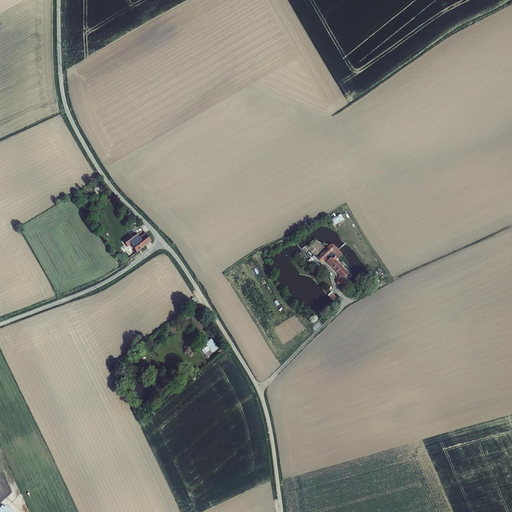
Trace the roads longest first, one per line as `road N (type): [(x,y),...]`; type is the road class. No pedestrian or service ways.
road 1 (track): [(259,391),(341,307),(511,226)]
road 2 (unclassified): [(163,242),(256,384),(281,511)]
road 3 (unclassified): [(58,0),(71,121),(112,188),(163,242)]
road 4 (unclassified): [(0,323),(99,285),(163,242)]
